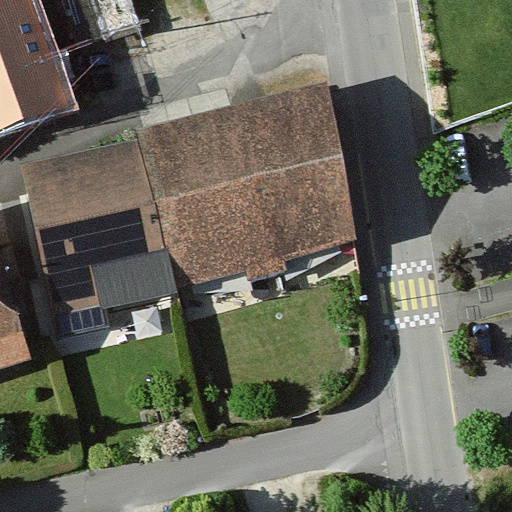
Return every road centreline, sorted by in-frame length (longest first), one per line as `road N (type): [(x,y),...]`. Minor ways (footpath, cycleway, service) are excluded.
road 1 (residential): [(4,511),(427,424)]
road 2 (unclassified): [(427,424),(364,0)]
